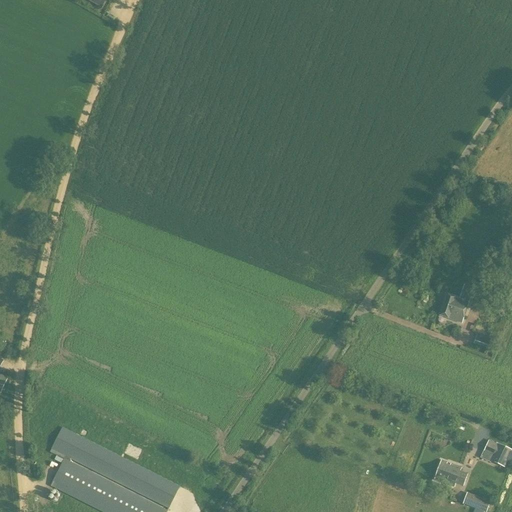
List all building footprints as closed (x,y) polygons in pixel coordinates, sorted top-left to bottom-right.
[(490,268),(486,280),(506,287),(510,276),(490,268)] [(461,323),(473,289),(464,286),(459,299),(447,295),(440,316),(461,323)] [(487,349),(492,339),(477,334),(473,344),(487,349)] [(71,460),(168,509),(179,487),(62,428),(50,453),(70,462),(71,460)] [(504,466),(511,449),(498,443),(490,460),(504,466)] [(101,511),(166,511),(167,511),(64,460),(50,486),(101,511)] [(454,487),(455,483),(464,487),(468,474),(460,471),(461,468),(441,461),(434,480),(454,487)] [(467,493),(463,504),(483,511),(486,511),(490,502),(467,493)]
